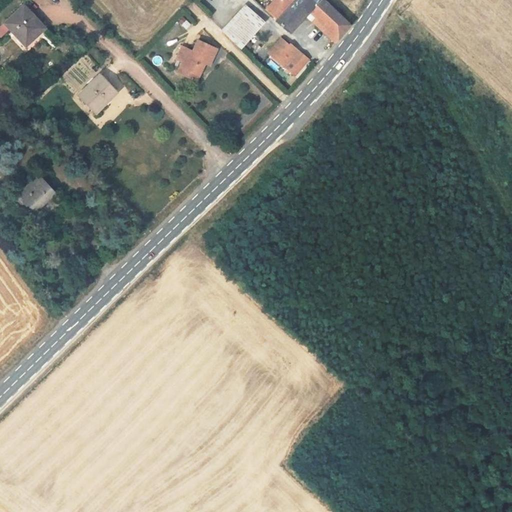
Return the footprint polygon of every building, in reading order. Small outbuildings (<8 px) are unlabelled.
[(349,24),(323,0),(274,0),(265,10),(276,20),(289,32),(305,15),(309,10),(338,38),(349,24)] [(23,5),(4,23),(13,32),(15,30),(28,44),(45,28),(23,5)] [(223,31),(240,49),(263,23),(246,7),(223,31)] [(338,38),(309,10),(305,15),(334,42),(338,38)] [(281,39),(269,54),(294,75),(308,59),(290,44),(289,45),(281,39)] [(178,72),(187,76),(191,70),(199,74),(204,63),(209,65),(216,49),(198,40),(193,51),(182,46),(176,58),(183,62),(178,72)] [(187,76),(196,81),(199,74),(191,70),(187,76)] [(94,113),(117,91),(100,74),(78,95),(94,113)] [(56,192),(39,174),(18,194),(35,212),(56,192)]
